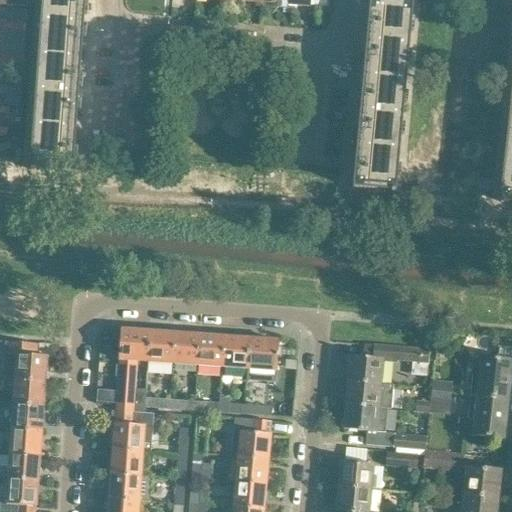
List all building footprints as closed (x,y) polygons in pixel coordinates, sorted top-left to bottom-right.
[(81,46),(84,0),(42,0),(39,43),(81,46)] [(287,0),(287,6),(311,8),(311,0),(287,0)] [(412,4),(393,3),(370,1),(365,64),(407,67),(412,4)] [(77,109),(81,46),(39,43),(35,106),(77,109)] [(401,130),(407,67),(365,64),(359,126),(401,130)] [(73,172),(77,109),(35,106),(31,169),(73,172)] [(396,193),(401,130),(359,126),(354,189),(396,193)] [(511,202),(511,138),(508,138),(501,201),(511,202)] [(117,366),(116,378),(120,378),(118,406),(145,408),(145,399),(146,399),(147,391),(146,391),(135,390),(137,362),(148,362),(150,333),(122,331),(120,361),(121,361),(120,366),(117,366)] [(150,333),(148,362),(173,364),(175,334),(150,333)] [(175,334),(173,364),(198,366),(200,336),(175,334)] [(200,336),(198,366),(222,368),(224,338),(200,336)] [(224,338),(222,368),(247,369),(249,339),(224,338)] [(247,369),(246,381),(276,383),(277,372),(279,341),(249,339),(247,369)] [(6,343),(3,380),(45,383),(47,357),(39,357),(40,346),(6,343)] [(430,351),(374,346),(373,358),(350,356),(348,381),(382,384),(384,360),(428,364),(430,351)] [(508,401),(511,377),(511,370),(511,361),(481,358),(479,373),(473,372),(470,397),(508,401)] [(3,380),(3,390),(15,391),(14,406),(44,408),(45,383),(3,380)] [(379,409),(382,384),(348,381),(346,406),(379,409)] [(433,382),(432,392),(451,394),(452,384),(433,382)] [(431,404),(429,414),(449,416),(451,394),(432,392),(430,404),(431,404)] [(504,441),(508,401),(470,397),(468,420),(474,421),(472,437),(474,438),(473,446),(487,448),(488,439),(504,441)] [(145,399),(145,408),(159,409),(159,400),(146,399),(145,399)] [(181,402),(180,410),(195,411),(196,403),(181,402)] [(417,402),(415,412),(429,414),(431,404),(430,404),(417,402)] [(196,403),(195,411),(208,412),(208,404),(196,403)] [(219,404),(219,413),(244,415),(245,406),(219,404)] [(14,406),(12,431),(42,433),(44,408),(14,406)] [(245,406),(244,415),(258,416),(258,407),(245,406)] [(387,409),(379,409),(346,406),(344,431),(367,433),(365,446),(393,448),(393,449),(425,452),(425,451),(426,451),(427,438),(384,434),(387,409)] [(113,412),(112,425),(115,425),(113,450),(142,452),(151,453),(154,415),(145,414),(117,412),(113,412)] [(235,420),(232,457),(239,457),(269,460),(271,433),(270,433),(270,423),(242,420),(235,420)] [(426,433),(426,422),(406,420),(406,432),(426,433)] [(181,430),(180,445),(188,445),(190,431),(189,431),(181,430)] [(12,431),(10,456),(40,458),(42,433),(12,431)] [(195,439),(194,453),(203,454),(204,440),(195,439)] [(464,442),(452,440),(450,452),(463,453),(464,442)] [(113,450),(111,475),(141,477),(142,452),(113,450)] [(464,455),(426,451),(425,451),(425,452),(423,470),(462,474),(464,455)] [(194,453),(192,478),(199,479),(201,479),(203,454),(194,453)] [(386,453),(385,466),(417,469),(418,456),(386,453)] [(10,456),(8,481),(38,483),(40,458),(10,456)] [(239,457),(236,482),(266,485),(269,460),(239,457)] [(340,463),(338,487),(372,490),(374,466),(340,463)] [(178,465),(177,480),(185,481),(187,466),(178,465)] [(466,469),(463,497),(498,500),(500,474),(501,474),(501,472),(466,469)] [(111,475),(109,500),(139,502),(150,503),(152,478),(141,477),(111,475)] [(192,478),(190,497),(193,497),(193,493),(198,493),(199,479),(192,478)] [(177,480),(176,495),(184,495),(185,481),(177,480)] [(0,511),(34,511),(35,509),(37,509),(38,483),(8,481),(6,505),(1,505),(0,511)] [(236,482),(234,507),(264,510),(266,485),(236,482)] [(341,511),(369,511),(372,490),(338,487),(336,511),(341,511)] [(496,511),(498,500),(463,497),(461,511),(496,511)] [(109,500),(108,511),(138,511),(139,502),(109,500)] [(190,503),(188,511),(197,511),(199,504),(190,503)] [(409,503),(407,511),(418,511),(419,504),(409,503)]
